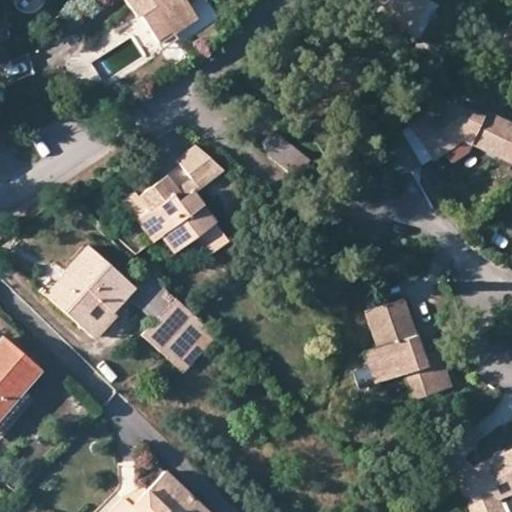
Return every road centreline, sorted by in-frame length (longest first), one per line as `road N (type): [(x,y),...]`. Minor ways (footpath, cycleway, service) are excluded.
road 1 (residential): [(170,100),(284,196),(313,210),(401,211),(444,240),(492,293)]
road 2 (residential): [(170,100),(0,198)]
road 3 (residential): [(286,0),(245,54),(170,100)]
